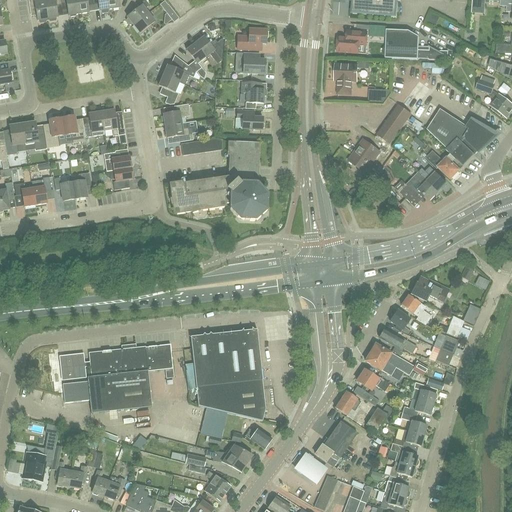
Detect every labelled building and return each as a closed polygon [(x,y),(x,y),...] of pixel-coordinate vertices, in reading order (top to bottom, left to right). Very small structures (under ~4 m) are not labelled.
[(47,21),(44,1),(39,2),(38,0),(28,0),(29,8),(35,8),(37,21),(39,21),(39,23),(40,24),(46,23),(46,22),(47,21)] [(49,0),(50,0),(44,1),(47,21),(49,21),(50,22),(55,22),(56,20),(56,19),(57,18),(55,3),(60,2),(60,0),(49,0)] [(60,0),(60,2),(66,1),(68,17),(69,16),(71,17),(75,17),(76,15),(78,15),(75,0),(60,0)] [(86,0),(75,0),(78,15),(89,13),(86,0)] [(91,0),(92,1),(96,0),(97,0),(99,12),(101,11),(101,13),(102,14),(107,13),(108,12),(108,10),(109,10),(107,0),(91,0)] [(107,0),(109,10),(120,8),(118,0),(107,0)] [(351,0),(352,1),(354,1),(353,13),(396,17),(396,0),(351,0)] [(485,10),(485,0),(472,0),(472,9),(485,10)] [(511,0),(500,0),(500,7),(507,7),(506,12),(511,12),(511,0)] [(148,15),(145,11),(149,8),(144,2),(139,6),(140,7),(127,18),(128,19),(127,20),(126,22),(129,25),(130,25),(132,24),(133,26),(148,15)] [(167,15),(172,11),(168,6),(164,2),(160,5),(167,15)] [(172,11),(167,15),(174,23),(179,19),(172,11)] [(148,15),(133,26),(140,34),(154,23),(148,15)] [(261,52),(262,45),(266,45),(266,31),(249,30),(249,37),(238,37),(237,51),(261,52)] [(419,38),(411,33),(409,32),(387,31),(385,59),(418,60),(418,59),(429,60),(429,61),(451,61),(451,59),(448,57),(448,52),(438,52),(430,47),(429,51),(419,51),(419,38)] [(349,32),(348,39),(338,38),(337,52),(366,55),(368,33),(349,32)] [(203,38),(195,44),(205,58),(209,55),(217,65),(222,61),(223,41),(222,39),(211,48),(203,38)] [(194,62),(188,67),(196,73),(201,69),(198,64),(205,58),(195,44),(186,51),(194,62)] [(496,44),(495,53),(511,54),(511,44),(511,45),(496,44)] [(255,60),(255,54),(244,54),(243,74),(264,75),(265,61),(255,60)] [(511,65),(490,60),(488,66),(511,80),(511,65)] [(167,66),(163,77),(179,83),(181,78),(186,81),(188,77),(194,79),(196,73),(188,67),(183,63),(179,72),(167,66)] [(426,71),(434,72),(434,74),(448,75),(448,64),(426,64),(426,71)] [(0,85),(11,84),(9,71),(1,72),(0,66),(0,85)] [(338,95),(351,95),(351,82),(357,82),(357,67),(336,66),(335,81),(339,81),(338,95)] [(170,92),(165,104),(170,106),(174,105),(178,95),(175,93),(179,83),(163,77),(158,87),(170,92)] [(501,115),(507,119),(511,112),(511,104),(500,95),(499,95),(493,91),(496,85),(480,79),(476,89),(491,94),(490,96),(495,100),(490,106),(493,108),(491,110),(500,116),(501,115)] [(266,97),(266,91),(261,91),(261,84),(242,84),(241,94),(246,95),(246,104),(255,104),(263,105),(263,97),(266,97)] [(384,105),(391,94),(391,91),(369,90),(368,104),(384,105)] [(165,127),(181,125),(180,119),(190,117),(188,105),(175,107),(176,113),(163,115),(165,127)] [(398,106),(377,135),(390,145),(411,115),(398,106)] [(464,167),(469,161),(475,156),(477,153),(493,137),(471,122),(467,127),(457,121),(449,116),(443,112),(440,110),(427,130),(428,132),(434,137),(438,141),(447,150),(447,151),(446,151),(450,155),(447,158),(460,171),(464,167)] [(113,138),(125,136),(123,122),(116,123),(114,111),(101,113),(104,132),(111,131),(113,138)] [(262,131),(263,119),(254,118),(255,112),(237,111),(237,119),(236,119),(235,130),(262,131)] [(104,132),(101,113),(89,115),(90,127),(83,128),(85,139),(105,136),(104,132)] [(74,117),(62,119),(64,136),(70,135),(72,144),(85,142),(85,139),(84,130),(77,131),(74,117)] [(44,136),(46,149),(60,147),(58,137),(64,136),(62,119),(49,121),(51,135),(44,136)] [(423,125),(416,121),(412,126),(416,128),(415,130),(418,132),(416,135),(419,137),(424,130),(421,128),(423,125)] [(46,149),(44,136),(37,137),(35,124),(22,126),(25,144),(33,143),(35,152),(46,150),(46,149)] [(187,124),(181,125),(165,127),(167,139),(180,137),(181,143),(193,141),(191,129),(188,130),(187,124)] [(25,144),(22,126),(9,128),(11,141),(4,142),(7,157),(18,155),(17,145),(25,144)] [(183,157),(221,151),(222,151),(222,140),(215,140),(181,145),(183,157)] [(365,174),(380,153),(363,140),(348,161),(365,174)] [(244,220),(244,221),(255,221),(266,211),(266,201),(266,196),(263,193),(264,193),(257,185),(253,185),(254,179),(257,179),(257,172),(254,169),(254,163),(258,163),(258,155),(254,155),(255,145),(229,144),(228,155),(232,155),(231,178),(237,178),(236,181),(227,189),(222,189),(221,182),(182,187),(181,184),(170,186),(172,199),(170,200),(173,208),(173,207),(174,211),(184,210),(184,213),(192,212),(191,209),(197,208),(201,211),(208,210),(208,206),(214,206),(218,208),(225,207),(224,204),(230,205),(230,210),(237,217),(240,220),(244,220)] [(438,168),(451,180),(460,171),(447,158),(446,159),(447,159),(443,163),(433,152),(426,159),(437,169),(438,168)] [(115,153),(108,155),(104,155),(106,173),(131,169),(129,157),(116,159),(115,153)] [(111,180),(115,180),(115,183),(113,183),(114,191),(121,190),(120,182),(133,180),(131,169),(106,173),(105,173),(106,177),(111,180)] [(72,183),(75,200),(87,198),(85,187),(91,186),(89,174),(78,176),(79,182),(72,183)] [(419,175),(419,174),(415,178),(419,183),(423,178),(419,175)] [(438,193),(447,184),(436,174),(427,182),(438,193)] [(32,183),(35,206),(47,205),(45,192),(51,191),(49,178),(43,179),(43,181),(32,183)] [(75,200),(72,183),(61,185),(60,179),(54,180),(55,192),(61,191),(63,202),(75,200)] [(395,188),(400,193),(404,189),(413,197),(417,193),(408,185),(407,186),(402,181),(395,188)] [(419,191),(430,202),(438,193),(427,182),(419,191)] [(35,206),(32,183),(33,189),(27,190),(25,189),(24,184),(14,186),(16,197),(22,196),(24,208),(35,206)] [(14,199),(12,184),(5,185),(6,191),(0,191),(0,212),(9,211),(7,200),(14,199)] [(400,193),(409,202),(413,197),(404,189),(400,193)] [(511,262),(506,261),(504,266),(502,271),(510,273),(511,268),(511,262)] [(469,280),(472,274),(474,271),(468,267),(463,277),(469,280)] [(417,284),(412,294),(426,301),(428,296),(443,303),(449,290),(420,277),(417,284)] [(417,320),(425,326),(432,317),(423,311),(425,308),(408,296),(401,306),(418,318),(417,320)] [(482,310),(481,309),(471,305),(468,310),(479,315),(482,310)] [(404,335),(409,337),(411,333),(404,329),(410,320),(397,311),(389,322),(396,327),(395,329),(404,335)] [(452,319),(451,321),(450,324),(446,335),(458,339),(462,329),(464,322),(453,316),(452,319)] [(257,330),(190,338),(198,407),(207,409),(227,414),(262,422),(265,409),(262,380),(257,330)] [(403,341),(384,330),(379,339),(402,352),(404,349),(412,354),(416,347),(403,340),(403,341)] [(458,343),(446,337),(440,350),(453,355),(458,343)] [(64,385),(62,385),(64,397),(64,404),(90,401),(91,414),(151,408),(148,372),(165,371),(166,375),(166,379),(169,379),(174,379),(172,366),(171,354),(171,352),(170,345),(159,346),(159,348),(145,350),(145,348),(136,349),(128,350),(128,348),(122,349),(122,351),(89,354),(90,363),(90,366),(92,378),(87,378),(88,382),(64,385)] [(376,345),(371,353),(396,368),(409,376),(414,367),(376,345)] [(435,362),(439,363),(448,367),(453,356),(440,351),(435,362)] [(390,377),(396,368),(371,353),(366,362),(390,377)] [(85,367),(90,366),(90,363),(84,364),(83,355),(59,357),(62,381),(86,379),(85,367)] [(418,362),(412,371),(423,378),(428,369),(418,362)] [(384,383),(365,371),(358,382),(371,391),(375,386),(380,389),(384,383)] [(442,391),(444,385),(428,380),(426,386),(442,391)] [(384,393),(390,385),(385,382),(384,383),(380,389),(384,393)] [(413,400),(417,401),(433,406),(436,395),(430,393),(431,388),(415,383),(413,389),(416,390),(413,400)] [(357,387),(353,393),(375,408),(379,402),(357,387)] [(346,392),(336,408),(347,416),(355,404),(358,407),(361,402),(346,392)] [(404,408),(402,414),(417,418),(418,413),(430,416),(433,406),(417,401),(413,400),(410,410),(404,408)] [(227,414),(207,409),(201,436),(207,437),(210,438),(221,440),(227,414)] [(377,433),(388,416),(377,409),(366,425),(377,433)] [(404,431),(424,437),(427,426),(415,423),(417,418),(402,414),(401,420),(411,423),(408,432),(404,431)] [(328,441),(326,440),(315,455),(333,468),(337,462),(357,434),(340,423),(328,441)] [(53,427),(47,457),(26,453),(22,479),(42,483),(45,468),(51,470),(52,464),(53,460),(55,447),(59,428),(53,427)] [(251,440),(264,450),(272,439),(258,429),(255,434),(250,430),(244,439),(249,443),(251,440)] [(421,447),(424,437),(404,431),(401,442),(394,440),(393,444),(404,448),(405,443),(421,447)] [(243,436),(234,433),(231,442),(240,445),(243,436)] [(398,453),(395,462),(415,468),(415,467),(417,466),(418,465),(419,463),(418,461),(417,460),(418,457),(402,452),(404,448),(393,444),(391,451),(398,453)] [(228,455),(247,465),(253,456),(234,446),(229,452),(227,451),(225,454),(228,455)] [(53,460),(59,461),(62,448),(55,447),(53,460)] [(228,455),(225,454),(206,450),(205,456),(213,457),(212,462),(222,463),(241,473),(247,465),(228,455)] [(93,468),(97,454),(90,452),(86,466),(93,468)] [(97,454),(93,468),(99,470),(103,456),(97,454)] [(206,459),(187,455),(185,464),(204,468),(206,459)] [(296,471),(319,488),(331,472),(308,455),(296,471)] [(389,477),(404,481),(405,476),(411,478),(412,475),(414,475),(415,474),(416,471),(416,470),(414,468),(415,468),(395,462),(394,467),(392,468),(389,476),(395,478),(389,477)] [(63,464),(58,463),(56,479),(58,480),(57,486),(69,488),(71,473),(62,471),(63,464)] [(205,475),(206,469),(190,465),(188,471),(205,475)] [(81,474),(71,473),(69,488),(80,490),(81,484),(84,484),(87,468),(82,467),(81,474)] [(103,497),(109,483),(100,479),(102,473),(98,471),(92,486),(94,487),(92,493),(103,497)] [(212,481),(210,484),(225,495),(230,487),(209,472),(206,477),(212,481)] [(335,487),(338,482),(327,477),(325,482),(335,487)] [(387,482),(384,492),(406,498),(409,488),(400,485),(401,480),(404,481),(389,477),(388,482),(387,482)] [(109,483),(103,497),(115,501),(117,496),(119,497),(125,481),(120,479),(117,486),(109,483)] [(325,482),(322,487),(333,492),(335,487),(325,482)] [(220,503),(220,502),(225,495),(210,484),(204,492),(220,503)] [(155,502),(147,498),(149,494),(144,491),(146,487),(136,485),(130,496),(125,506),(127,507),(126,508),(131,511),(132,509),(137,511),(151,511),(153,508),(155,502)] [(331,497),(333,492),(322,487),(320,492),(331,497)] [(351,493),(362,497),(363,492),(353,488),(351,493)] [(189,490),(188,496),(197,498),(198,493),(189,490)] [(328,502),(331,497),(320,492),(318,497),(328,502)] [(407,500),(405,499),(406,498),(384,492),(380,508),(394,511),(395,511),(396,507),(402,509),(403,506),(405,506),(406,505),(407,502),(407,500)] [(351,493),(349,498),(360,502),(362,497),(351,493)] [(120,504),(125,506),(130,496),(125,494),(120,504)] [(288,511),(290,507),(276,497),(268,508),(273,511),(288,511)] [(326,507),(328,502),(318,497),(315,503),(326,507)] [(349,498),(347,503),(358,507),(360,502),(349,498)] [(178,511),(212,511),(214,510),(202,501),(200,503),(196,500),(189,510),(186,508),(182,508),(174,503),(173,507),(169,506),(167,511),(178,511)] [(167,511),(169,506),(155,501),(155,502),(153,508),(151,511),(178,511),(167,511)] [(322,511),(324,511),(326,507),(315,503),(313,508),(322,511)] [(358,507),(347,503),(345,508),(356,511),(358,507)]
